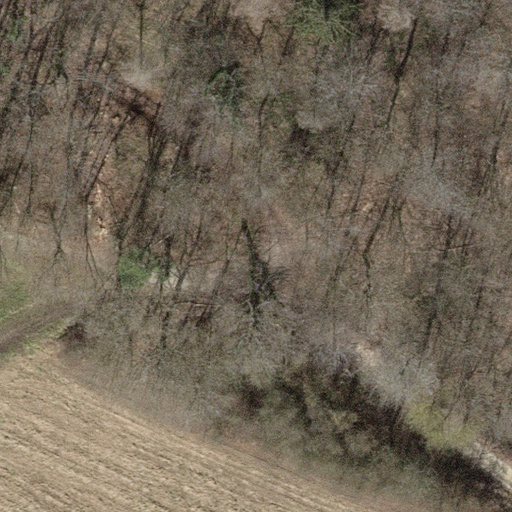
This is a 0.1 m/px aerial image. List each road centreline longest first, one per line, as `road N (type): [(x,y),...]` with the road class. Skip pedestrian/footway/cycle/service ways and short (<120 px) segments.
road 1 (track): [(16,0),(201,132),(346,347)]
road 2 (track): [(511,475),(346,347),(211,292),(125,268)]
road 3 (track): [(125,268),(0,335)]
road 4 (track): [(0,227),(125,268)]
